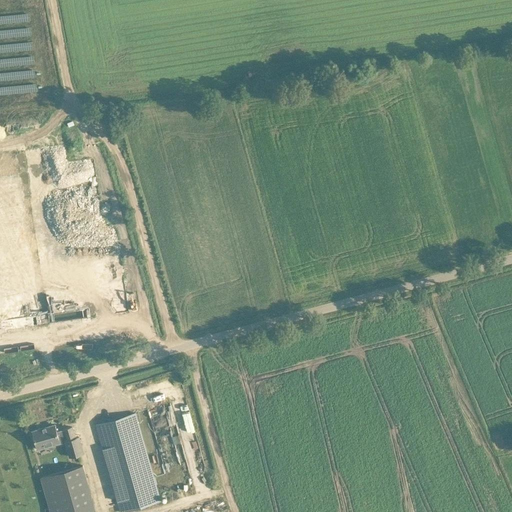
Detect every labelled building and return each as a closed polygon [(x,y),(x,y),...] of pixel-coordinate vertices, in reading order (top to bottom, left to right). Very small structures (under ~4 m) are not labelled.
[(103,226),(95,156),(67,160),(65,143),(26,148),(46,322),(128,312),(118,224),(103,226)] [(5,329),(41,324),(19,151),(0,152),(0,325),(4,325),(5,329)] [(96,424),(99,434),(121,511),(161,500),(139,422),(136,413),(96,424)] [(65,441),(68,450),(70,456),(83,453),(82,446),(79,437),(75,438),(72,427),(64,429),(57,431),(55,424),(32,431),(33,433),(31,434),(33,438),(35,438),(37,447),(49,443),(50,445),(65,441)] [(51,511),(96,511),(83,465),(42,477),(51,511)]
